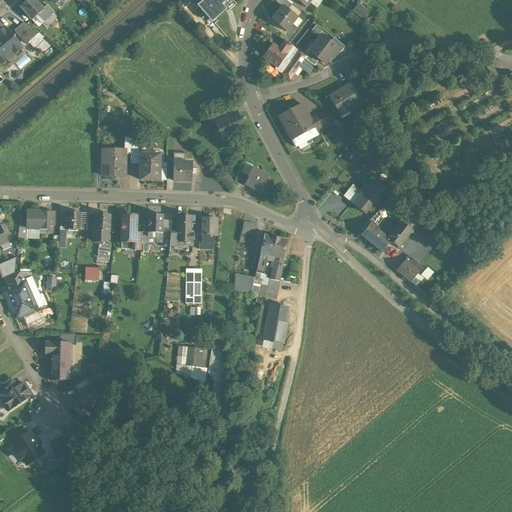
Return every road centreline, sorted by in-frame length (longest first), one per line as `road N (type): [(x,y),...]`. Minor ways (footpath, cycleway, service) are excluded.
road 1 (residential): [(309,224),(283,223),(227,200),(0,195)]
road 2 (residential): [(253,102),(382,47),(447,43),(511,57)]
road 3 (residential): [(511,383),(465,360),(309,224)]
road 4 (residential): [(253,102),(309,224)]
